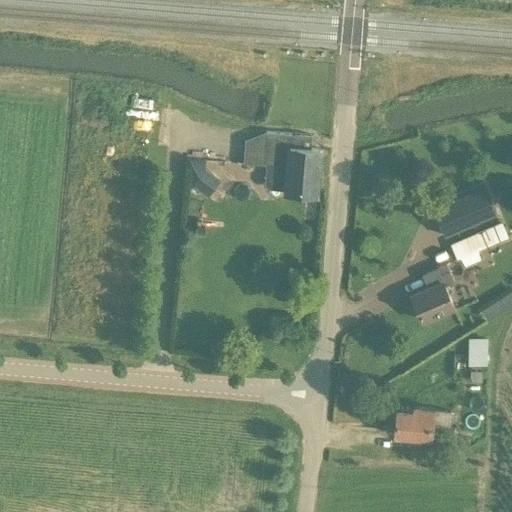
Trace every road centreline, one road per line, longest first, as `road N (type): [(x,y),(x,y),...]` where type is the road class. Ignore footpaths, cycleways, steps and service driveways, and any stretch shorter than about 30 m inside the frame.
road 1 (unclassified): [(320,396),(357,0)]
road 2 (unclassified): [(320,396),(0,369)]
